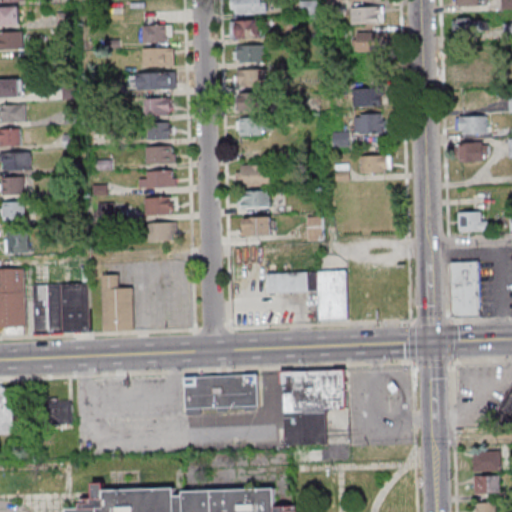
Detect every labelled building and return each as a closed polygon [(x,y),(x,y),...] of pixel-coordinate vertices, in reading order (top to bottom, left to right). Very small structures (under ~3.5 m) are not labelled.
[(266,0),(234,0),(235,13),(267,13),(266,0)] [(301,0),(301,14),(318,14),(318,0),(301,0)] [(511,0),(502,0),(502,8),(511,7),(511,0)] [(0,5),(0,23),(20,23),(19,5),(0,5)] [(352,6),(352,23),(384,23),(384,6),(352,6)] [(57,12),(58,26),(72,25),(71,11),(57,12)] [(482,17),(453,17),(453,33),(482,33),(482,17)] [(231,37),(263,37),(263,20),(231,20),(231,37)] [(142,25),(143,42),(166,41),(169,38),(168,35),(167,33),(166,24),(142,25)] [(0,30),(0,48),(25,48),(25,30),(0,30)] [(357,50),(389,50),(389,31),(357,31),(357,50)] [(106,39),(106,47),(120,47),(119,39),(106,39)] [(265,61),(265,45),(235,45),(235,61),(265,61)] [(143,47),(143,65),(175,64),(175,47),(143,47)] [(266,69),(238,69),(238,87),(266,87),(266,69)] [(458,88),(488,88),(488,69),(458,69),(458,88)] [(176,71),(138,72),(138,75),(131,75),(131,84),(138,84),(138,88),(176,87),(176,71)] [(24,78),(0,78),(0,97),(25,96),(24,78)] [(62,83),(63,99),(78,98),(77,82),(62,83)] [(354,105),(382,105),(382,87),(354,88),(354,105)] [(266,109),(266,92),(241,92),(241,109),(266,109)] [(171,97),(144,97),(144,111),(146,111),(146,114),(171,114),(171,97)] [(0,103),(0,121),(28,120),(27,103),(0,103)] [(64,109),(65,123),(77,122),(77,109),(64,109)] [(355,133),(383,133),(383,113),(355,113),(355,133)] [(457,116),(457,134),(487,134),(487,116),(457,116)] [(238,118),(238,134),(271,135),(271,119),(238,118)] [(169,121),(148,121),(148,138),(169,137),(169,133),(171,133),(171,126),(169,126),(169,121)] [(0,127),(0,145),(23,144),(22,127),(0,127)] [(350,130),(334,130),(334,146),(350,146),(350,130)] [(64,133),(64,147),(78,146),(78,133),(64,133)] [(488,142),(460,142),(460,160),(488,160),(488,142)] [(146,146),(146,162),(176,162),(176,153),(173,153),(172,145),(146,146)] [(0,152),(0,160),(3,160),(4,169),(34,168),(33,151),(0,152)] [(361,155),(361,172),(392,172),(392,155),(361,155)] [(97,159),(98,169),(112,169),(112,159),(97,159)] [(237,164),(237,185),(270,185),(270,164),(237,164)] [(173,169),(147,170),(147,178),(140,178),(140,187),(177,186),(176,177),(173,177),(173,169)] [(2,177),(2,183),(0,183),(0,189),(2,189),(2,193),(25,193),(24,187),(27,187),(27,176),(2,177)] [(93,184),(94,194),(107,194),(107,184),(93,184)] [(271,190),(241,190),(241,206),(271,206),(271,190)] [(145,197),(146,214),(172,213),(172,209),(174,209),(173,201),(171,201),(171,196),(145,197)] [(2,202),(3,208),(0,208),(0,214),(3,214),(3,219),(28,218),(28,201),(2,202)] [(99,202),(99,214),(114,214),(114,201),(99,202)] [(458,231),(488,231),(488,211),(458,211),(458,231)] [(323,215),(309,215),(309,239),(323,239),(323,215)] [(272,216),(243,216),(243,235),(272,235),(272,216)] [(177,222),(149,222),(149,241),(177,241),(177,222)] [(29,253),(29,236),(6,236),(6,253),(29,253)] [(484,316),(460,317),(455,313),(454,261),(482,260),(484,316)] [(0,268),(0,333),(27,333),(25,267),(0,268)] [(319,291),(320,319),(349,319),(348,271),(268,272),(268,292),(319,291)] [(101,275),(102,330),(135,330),(134,287),(120,288),(120,274),(101,275)] [(90,282),(34,284),(36,332),(92,330),(90,282)] [(283,442),(327,441),(327,409),(347,409),(347,369),(283,370),(283,442)] [(185,375),(186,414),(204,413),(204,408),(260,407),(260,374),(185,375)] [(0,434),(15,434),(15,386),(0,385),(0,434)] [(73,398),(48,398),(48,423),(73,423),(73,398)] [(501,470),(501,450),(474,450),(474,470),(501,470)] [(474,492),(499,492),(499,475),(474,475),(474,492)] [(99,511),(99,507),(81,508),(80,502),(82,502),(82,497),(93,497),(93,482),(105,482),(105,489),(175,487),(175,495),(185,495),(185,490),(275,488),(276,506),(299,506),(299,511),(99,511)] [(496,511),(496,502),(476,502),(475,511),(496,511)]
